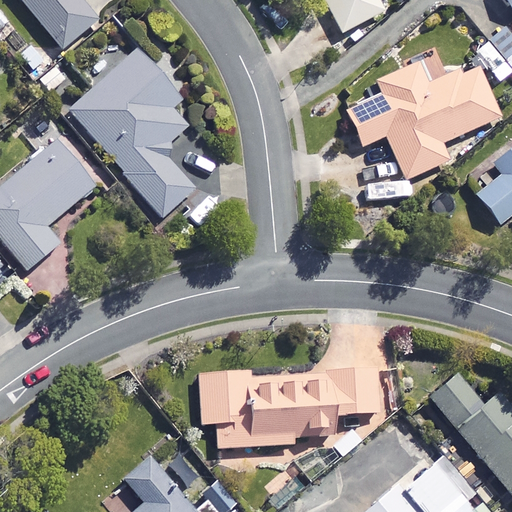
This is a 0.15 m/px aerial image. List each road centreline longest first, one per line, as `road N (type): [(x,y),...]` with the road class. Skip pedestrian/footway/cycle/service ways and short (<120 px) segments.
road 1 (residential): [(0,390),(121,318),(278,281)]
road 2 (residential): [(201,0),(255,94),(278,281)]
road 3 (residential): [(278,281),(372,281),(511,315)]
